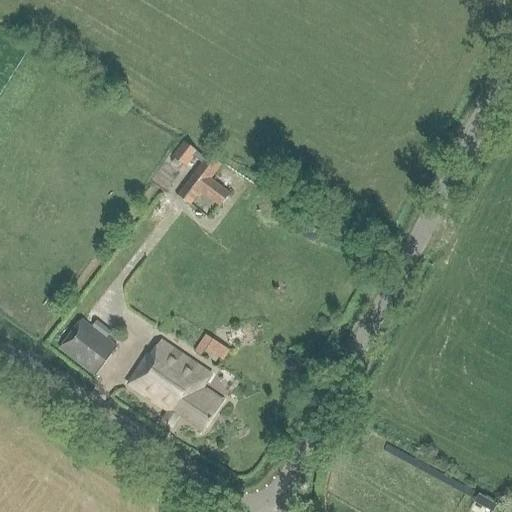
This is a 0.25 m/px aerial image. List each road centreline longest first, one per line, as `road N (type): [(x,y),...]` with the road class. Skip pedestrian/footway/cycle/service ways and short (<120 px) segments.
road 1 (tertiary): [(266,506),(511,62)]
road 2 (tertiary): [(266,506),(228,505),(0,350)]
